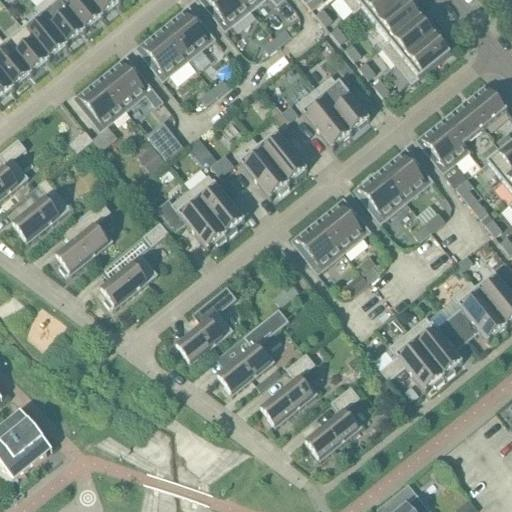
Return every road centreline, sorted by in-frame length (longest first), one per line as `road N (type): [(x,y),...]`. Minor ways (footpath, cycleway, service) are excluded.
road 1 (residential): [(496,54),(127,351)]
road 2 (residential): [(302,482),(127,351)]
road 3 (residential): [(0,136),(168,0)]
road 4 (residential): [(127,351),(0,256)]
road 5 (residential): [(83,505),(76,460),(0,378)]
